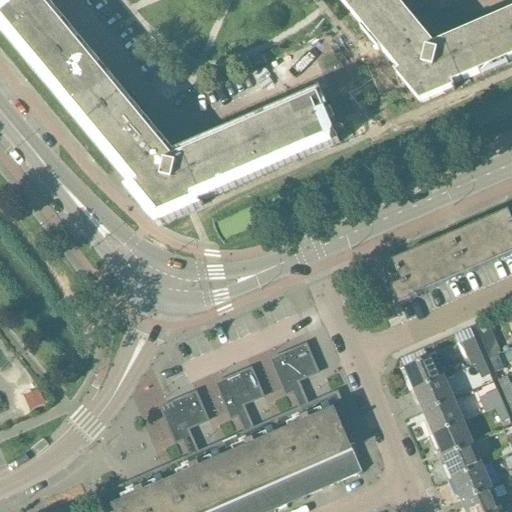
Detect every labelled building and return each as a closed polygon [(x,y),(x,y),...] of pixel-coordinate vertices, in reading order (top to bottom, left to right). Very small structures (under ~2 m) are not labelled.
[(17,4),(0,18),(121,165),(122,166),(139,186),(136,189),(136,190),(137,191),(159,218),(192,204),(194,203),(192,199),(329,140),(318,114),(314,105),(186,160),(184,155),(167,151),(163,155),(34,0),(22,0),(17,4)] [(339,0),(395,67),(401,74),(397,77),(398,78),(421,106),(456,91),(454,86),(511,61),(511,19),(447,48),(445,43),(428,39),(424,42),(388,0),(339,0)] [(511,219),(509,212),(393,262),(402,283),(392,288),(400,306),(418,298),(417,296),(511,255),(511,219)] [(491,331),(479,336),(489,360),(498,356),(501,354),(491,331)] [(463,346),(459,348),(464,360),(468,358),(472,367),(475,366),(484,362),(475,339),(462,344),(463,346)] [(293,393),(301,410),(308,406),(298,383),(319,374),(306,346),(271,361),(286,396),(293,393)] [(423,350),(401,360),(405,369),(427,359),(423,350)] [(411,393),(446,378),(436,355),(427,359),(405,369),(408,377),(404,379),(411,393)] [(498,356),(489,360),(495,374),(504,370),(498,356)] [(484,362),(475,366),(481,380),(491,376),(484,362)] [(239,417),(246,433),(253,430),(243,407),(264,398),(251,370),(216,385),(231,420),(239,417)] [(424,414),(455,400),(446,378),(411,393),(417,408),(421,407),(424,414)] [(511,387),(511,385),(501,389),(508,404),(511,401),(511,387)] [(485,414),(494,410),(504,405),(498,391),(479,399),(485,414)] [(184,441),(191,457),(198,454),(188,431),(208,422),(196,394),(161,409),(176,444),(184,441)] [(430,438),(465,422),(455,400),(424,414),(427,421),(423,423),(430,438)] [(504,405),(494,410),(501,424),(510,420),(504,405)] [(335,410),(112,506),(114,511),(274,511),(361,474),(363,474),(351,448),(356,446),(349,429),(344,431),(336,414),(335,410)] [(443,458),(474,445),(465,422),(430,438),(436,452),(440,451),(443,458)] [(449,482),(484,467),(474,445),(443,458),(446,465),(442,467),(449,482)] [(462,503),(493,489),(484,467),(449,482),(455,497),(459,495),(462,503)] [(465,510),(461,511),(500,511),(503,511),(498,500),(508,495),(503,485),(493,489),(462,503),(465,510)]
